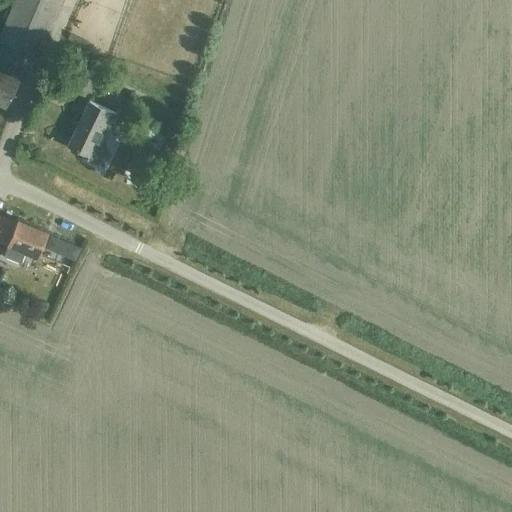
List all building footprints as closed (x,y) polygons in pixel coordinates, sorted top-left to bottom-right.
[(61,0),(14,0),(0,35),(0,39),(39,55),(61,0)] [(20,77),(0,66),(0,106),(4,109),(20,77)] [(100,143),(115,112),(88,100),(67,146),(87,156),(86,159),(96,164),(105,146),(100,143)] [(162,147),(146,140),(136,161),(152,168),(162,147)] [(0,217),(0,242),(7,245),(2,255),(18,262),(23,252),(35,258),(40,245),(46,231),(17,218),(14,224),(0,217)] [(46,231),(40,245),(75,260),(82,247),(46,231)]
